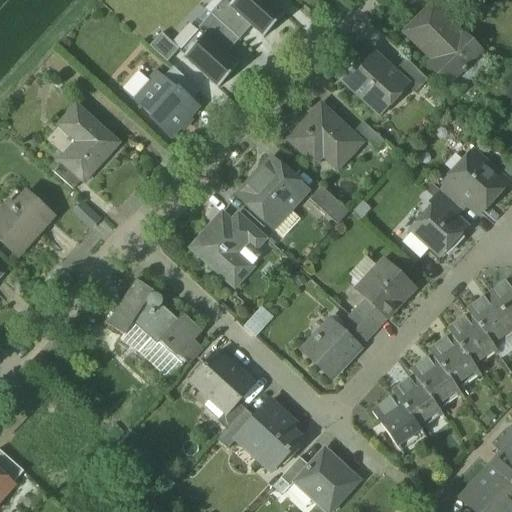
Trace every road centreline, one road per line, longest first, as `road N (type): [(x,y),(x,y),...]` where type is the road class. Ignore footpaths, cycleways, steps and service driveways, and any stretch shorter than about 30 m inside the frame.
road 1 (residential): [(128,239),(370,0)]
road 2 (residential): [(128,239),(328,419)]
road 3 (residential): [(328,419),(509,228)]
road 4 (residential): [(0,383),(128,239)]
